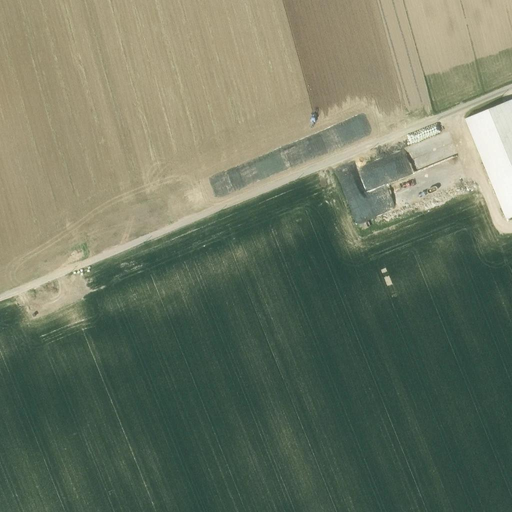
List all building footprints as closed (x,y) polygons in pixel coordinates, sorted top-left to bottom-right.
[(237,94),(228,96),(250,180),(262,177),(260,171),(258,171),(237,94)] [(511,100),(465,119),(506,220),(511,217),(511,100)] [(59,181),(68,178),(64,166),(55,168),(59,181)] [(384,194),(366,201),(371,215),(454,185),(449,173),(427,181),(424,174),(383,190),(384,194)] [(344,265),(354,261),(340,224),(330,227),(344,265)]
